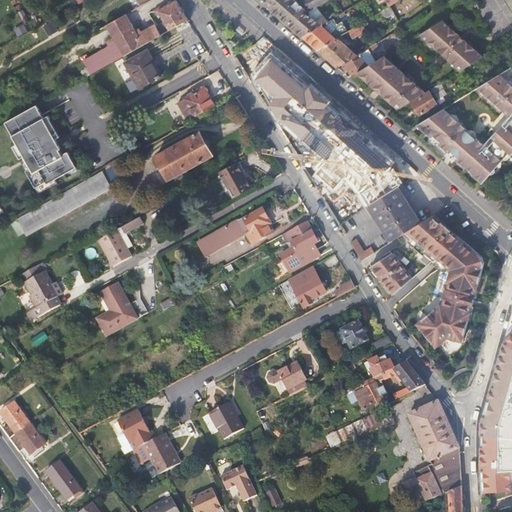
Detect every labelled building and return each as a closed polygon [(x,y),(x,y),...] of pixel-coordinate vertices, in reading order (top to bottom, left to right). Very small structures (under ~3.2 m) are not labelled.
[(176,0),(159,10),(170,29),(188,19),(183,10),(176,0)] [(297,0),(296,1),(295,0),(261,0),(263,2),(295,30),(304,38),(322,26),(328,23),(325,18),(317,22),(308,15),(308,12),(327,0),(297,0)] [(335,24),(370,3),(368,0),(365,0),(333,20),(335,24)] [(137,30),(127,13),(107,24),(114,37),(108,41),(111,46),(96,54),(104,67),(161,34),(155,24),(142,31),(140,28),(137,30)] [(47,37),(59,30),(54,20),(41,27),(47,37)] [(461,36),(443,20),(421,34),(439,50),(444,45),(447,47),(445,50),(447,52),(461,36)] [(369,25),(367,21),(349,32),(354,39),(367,31),(365,27),(369,25)] [(338,40),(322,26),(304,38),(307,40),(319,51),(338,40)] [(357,57),(338,40),(319,51),(324,55),(338,68),(346,64),(357,57)] [(462,71),(484,57),(465,40),(454,52),(448,58),(462,71)] [(139,87),(162,74),(148,49),(125,62),(139,87)] [(376,62),(369,50),(368,51),(362,54),(357,57),(346,64),(346,66),(344,68),(347,73),(350,71),(353,76),(358,73),(369,66),(376,62)] [(401,187),(404,185),(394,168),(398,163),(272,51),(254,72),(282,114),(331,159),(319,172),(337,188),(348,175),(357,183),(370,206),(401,187)] [(85,60),(92,74),(104,67),(96,54),(85,60)] [(404,73),(391,62),(390,64),(388,62),(388,59),(385,56),(369,66),(358,73),(377,90),(404,73)] [(511,67),(501,74),(478,88),(501,108),(502,108),(504,108),(511,98),(511,67)] [(426,92),(404,73),(377,90),(399,109),(426,93),(426,92)] [(189,119),(215,105),(205,87),(179,101),(189,119)] [(430,92),(412,103),(419,116),(438,104),(430,92)] [(10,138),(6,140),(11,148),(24,173),(20,175),(30,192),(40,186),(41,188),(70,172),(61,156),(56,159),(51,151),(58,148),(54,141),(50,144),(38,123),(30,109),(2,125),(10,138)] [(444,109),(418,126),(432,138),(434,136),(442,143),(440,145),(449,153),(469,131),(450,115),(448,116),(444,109)] [(474,176),(482,183),(487,179),(511,153),(511,154),(511,110),(509,114),(511,115),(510,116),(484,145),(477,138),(457,161),(466,168),(468,166),(476,173),(474,176)] [(50,144),(54,141),(42,120),(38,123),(50,144)] [(0,126),(0,129),(6,140),(10,138),(2,125),(0,126)] [(168,178),(212,154),(200,132),(156,156),(168,178)] [(24,173),(11,148),(7,151),(20,175),(24,173)] [(125,172),(119,162),(105,170),(111,180),(125,172)] [(232,186),(236,194),(250,186),(237,162),(220,171),(229,187),(232,186)] [(111,185),(103,171),(18,219),(24,230),(26,233),(111,185)] [(423,223),(401,187),(370,206),(393,241),(404,234),(423,223)] [(245,219),(244,217),(206,238),(214,252),(228,244),(227,243),(246,232),(252,243),(273,231),(270,223),(272,222),(264,208),(245,219)] [(423,223),(404,234),(410,240),(409,242),(425,256),(426,254),(433,259),(435,258),(437,257),(455,245),(465,239),(436,214),(423,223)] [(101,240),(113,262),(132,252),(130,248),(135,246),(127,233),(146,223),(143,216),(101,240)] [(18,234),(24,230),(18,219),(12,223),(18,234)] [(283,233),(288,243),(291,241),(294,246),(291,248),(281,254),(286,262),(317,245),(315,243),(319,240),(308,220),(283,233)] [(207,256),(214,252),(206,238),(199,242),(207,256)] [(437,257),(435,258),(452,274),(454,283),(452,283),(449,291),(451,291),(449,300),(447,299),(445,305),(447,305),(426,322),(429,326),(428,328),(439,341),(441,339),(445,344),(454,336),(468,340),(477,312),(474,310),(481,290),(483,290),(490,263),(488,256),(465,239),(455,245),(437,257)] [(359,240),(353,243),(363,259),(376,252),(372,246),(366,250),(359,240)] [(321,254),(317,245),(286,262),(291,271),(321,254)] [(134,256),(132,252),(113,262),(115,267),(134,256)] [(371,265),(394,293),(413,276),(393,252),(371,265)] [(22,275),(38,304),(58,293),(42,264),(22,275)] [(312,267),(309,269),(289,280),(304,307),(318,300),(316,297),(322,294),(322,293),(325,291),(317,277),(312,267)] [(333,292),(336,297),(355,287),(350,279),(340,285),(341,287),(333,292)] [(101,293),(103,296),(121,286),(119,283),(101,293)] [(103,296),(111,311),(113,315),(99,322),(107,336),(139,318),(134,310),(121,286),(103,296)] [(60,296),(58,293),(38,304),(40,307),(37,308),(41,316),(61,305),(57,297),(60,296)] [(164,309),(174,304),(172,299),(162,304),(164,309)] [(98,319),(99,322),(113,315),(111,311),(98,319)] [(511,315),(482,422),(481,465),(483,491),(511,489),(511,315)] [(352,348),(369,339),(359,320),(341,329),(352,348)] [(373,343),(377,350),(393,342),(388,335),(373,343)] [(373,368),(378,377),(395,369),(394,367),(396,366),(392,358),(390,359),(387,354),(379,358),(378,356),(371,360),(374,367),(373,368)] [(413,389),(428,382),(418,370),(409,360),(396,366),(394,367),(395,369),(378,377),(376,378),(376,377),(355,387),(365,407),(360,409),(362,413),(377,405),(376,402),(386,398),(378,382),(398,372),(413,389)] [(303,362),(293,368),(291,365),(280,372),(276,370),(271,372),(270,377),(272,381),(277,383),(284,379),(290,389),(292,388),(309,379),(311,378),(303,362)] [(312,384),(309,379),(292,388),(295,393),(312,384)] [(283,380),(276,383),(280,392),(287,389),(283,380)] [(222,436),(242,425),(228,399),(208,410),(222,436)] [(409,470),(423,501),(450,490),(462,486),(461,446),(454,432),(438,400),(409,414),(432,460),(418,466),(418,465),(409,470)] [(1,414),(16,434),(30,424),(15,403),(1,414)] [(137,440),(155,430),(143,408),(123,419),(129,430),(125,433),(124,434),(129,444),(128,445),(131,452),(141,447),(137,440)] [(376,413),(327,434),(332,447),(382,426),(376,413)] [(45,444),(30,424),(16,434),(31,455),(45,444)] [(137,440),(141,447),(142,446),(161,436),(157,429),(155,430),(137,440)] [(181,463),(165,434),(161,436),(142,446),(147,454),(149,453),(161,474),(181,463)] [(241,484),(244,491),(242,493),(246,502),(259,495),(244,465),(222,476),(229,490),(241,484)] [(68,500),(75,495),(78,498),(85,493),(67,468),(52,479),(68,500)] [(450,490),(450,511),(463,511),(463,501),(462,486),(450,490)] [(214,511),(222,508),(213,488),(198,495),(198,494),(190,498),(196,511),(210,511),(213,511),(214,511)] [(277,488),(268,491),(274,506),(283,502),(277,488)] [(180,511),(173,496),(162,502),(161,500),(150,506),(151,508),(144,511),(180,511)]
